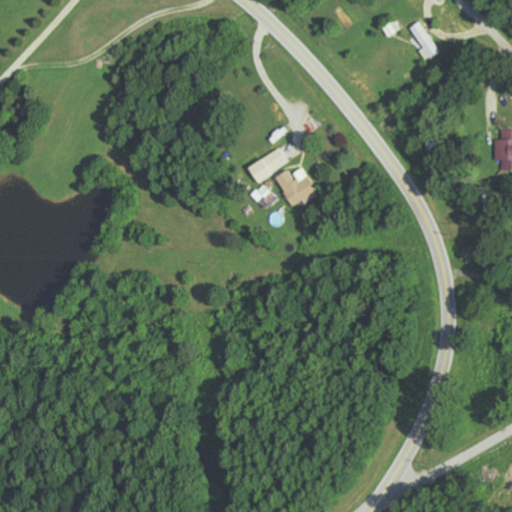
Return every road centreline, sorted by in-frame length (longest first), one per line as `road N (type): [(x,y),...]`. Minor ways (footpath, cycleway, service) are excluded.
road 1 (residential): [(378,504),(511,430),(504,40),(463,0)]
road 2 (secondary): [(372,511),(416,439),(442,371),(441,264),(421,210),(381,149),(243,0)]
